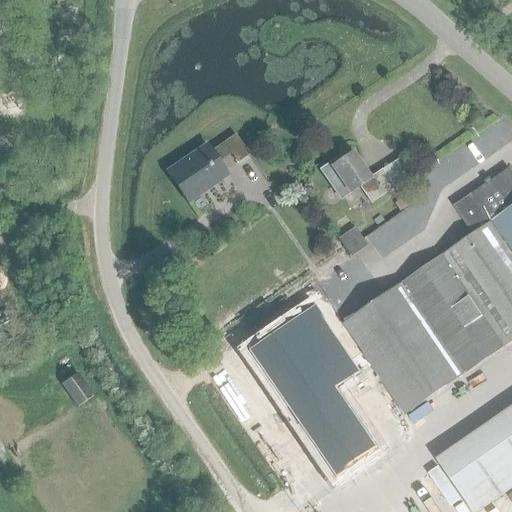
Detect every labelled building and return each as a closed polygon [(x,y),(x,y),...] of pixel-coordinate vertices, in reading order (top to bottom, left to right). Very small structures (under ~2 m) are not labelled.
[(249,154),(237,134),(223,143),(236,163),(249,154)] [(166,171),(185,199),(224,172),(206,144),(166,171)] [(369,176),(351,151),(342,158),(340,155),(320,169),(340,198),(349,192),(349,191),(359,185),(370,202),(393,186),(381,168),(369,176)] [(511,175),(508,170),(454,207),(473,235),(342,326),(343,328),(363,357),(403,416),(511,341),(511,175)] [(364,226),(347,237),(356,251),(373,240),(364,226)] [(366,362),(361,355),(352,361),(314,306),(246,353),(333,480),(377,450),(335,389),(360,373),(357,369),(366,362)] [(61,386),(76,408),(93,397),(78,375),(61,386)] [(511,414),(439,465),(471,511),(476,511),(511,487),(511,414)]
